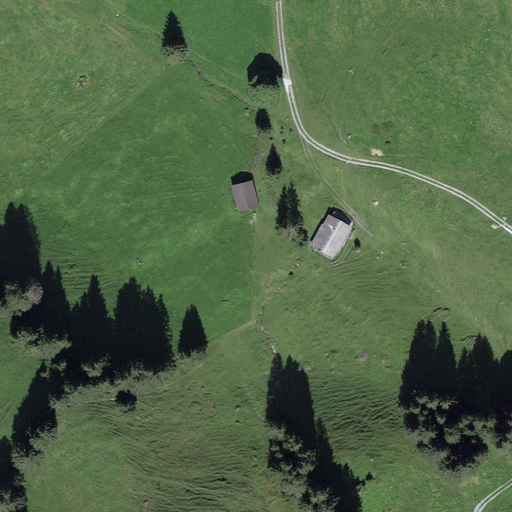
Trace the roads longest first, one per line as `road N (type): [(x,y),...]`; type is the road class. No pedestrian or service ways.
road 1 (track): [(511,235),(428,181),(308,142),(286,81),(276,0)]
road 2 (track): [(366,232),(319,180),(298,130)]
